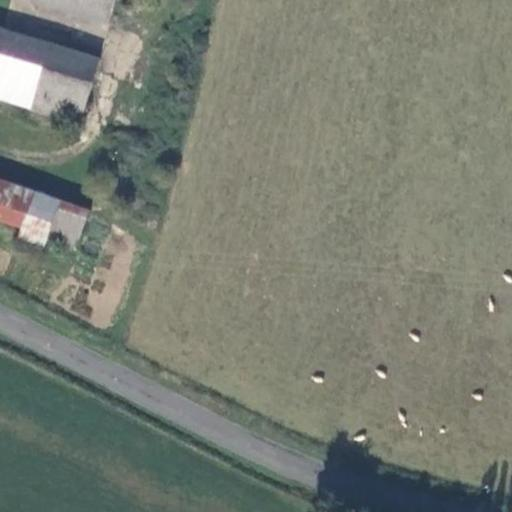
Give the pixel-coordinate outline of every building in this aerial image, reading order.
[(52,0),(104,17),(109,0),(52,0)] [(39,71),(50,40),(0,23),(0,59),(39,73),(39,71)] [(39,71),(86,86),(97,55),(50,40),(39,71)] [(0,91),(28,100),(28,104),(75,120),(86,86),(39,71),(39,73),(0,59),(0,91)] [(89,204),(0,174),(0,216),(22,225),(20,233),(46,242),(48,238),(73,248),(89,204)]
